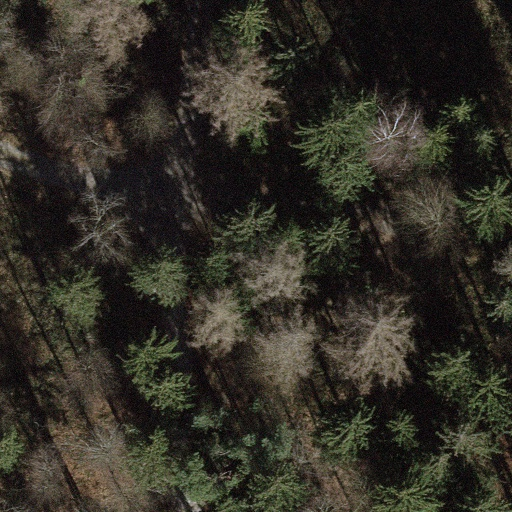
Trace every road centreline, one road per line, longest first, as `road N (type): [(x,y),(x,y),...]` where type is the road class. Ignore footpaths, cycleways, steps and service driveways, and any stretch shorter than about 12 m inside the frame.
road 1 (track): [(511,190),(454,210),(283,214),(176,202),(0,152)]
road 2 (track): [(197,511),(180,361),(176,202),(201,0)]
road 3 (track): [(454,210),(321,293),(227,367),(186,416)]
